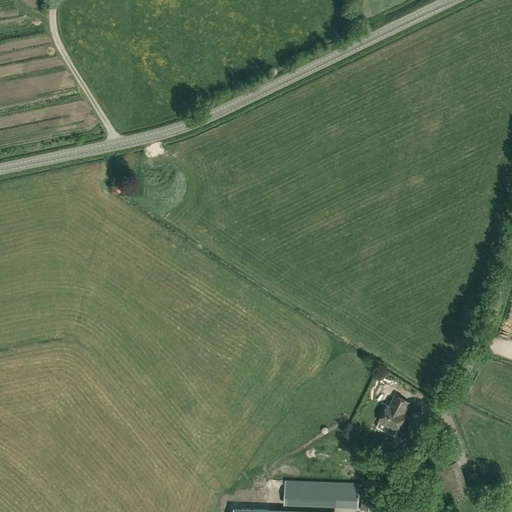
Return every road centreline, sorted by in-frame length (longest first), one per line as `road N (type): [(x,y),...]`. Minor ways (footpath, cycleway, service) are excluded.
road 1 (tertiary): [(0,170),(203,119),(452,0)]
road 2 (unclassified): [(389,511),(482,333),(511,238)]
road 3 (unknown): [(119,144),(51,30),(51,0)]
